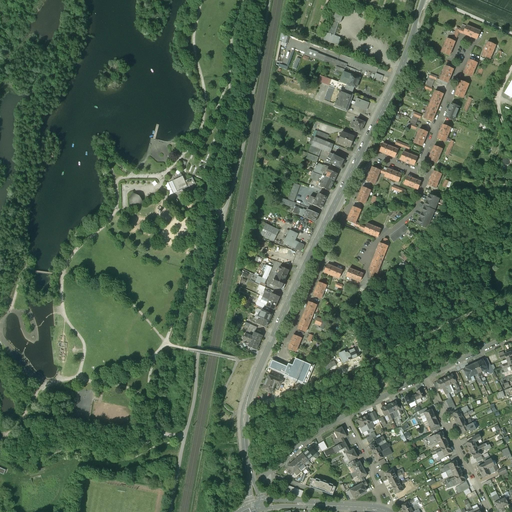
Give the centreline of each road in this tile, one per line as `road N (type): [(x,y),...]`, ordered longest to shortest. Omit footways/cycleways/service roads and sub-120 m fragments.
road 1 (track): [(184,436),(267,0)]
road 2 (secondary): [(257,507),(246,464),(246,401),(361,149)]
road 3 (secondary): [(361,149),(423,0)]
road 4 (track): [(511,296),(368,360)]
road 5 (residential): [(492,511),(459,457),(427,375)]
road 6 (secondary): [(257,507),(377,508)]
